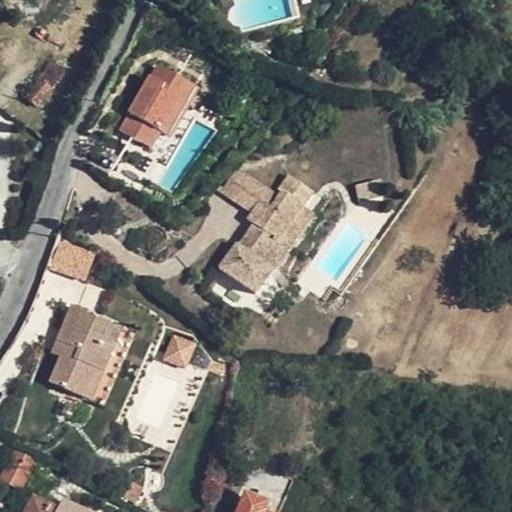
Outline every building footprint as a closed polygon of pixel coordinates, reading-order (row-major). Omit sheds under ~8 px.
[(69,58),(108,0),(92,0),(58,51),(69,58)] [(50,88),(61,73),(49,64),(24,97),(37,107),(50,91),(50,88)] [(120,131),(141,145),(151,129),(161,134),(167,138),(196,88),(158,67),(120,131)] [(309,116),(320,103),(313,98),(308,98),(298,109),(309,116)] [(151,150),(161,134),(151,129),(141,145),(151,150)] [(304,209),(313,196),(289,178),(278,191),(283,196),(272,211),(261,204),(254,214),(248,223),(254,228),(238,249),(237,248),(221,270),(255,295),(273,273),(261,264),(276,243),(278,244),(304,209)] [(272,211),(276,204),(242,179),(232,194),(254,214),(261,204),(272,211)] [(382,195),(379,182),(356,187),(359,201),(382,195)] [(315,217),(304,209),(278,244),(276,243),(261,264),(273,273),(315,217)] [(59,237),(47,266),(84,282),(96,252),(59,237)] [(88,315),(73,308),(57,343),(66,347),(62,357),(51,385),(74,395),(78,386),(95,392),(112,352),(120,332),(88,318),(88,315)] [(171,334),(162,359),(185,367),(194,342),(171,334)] [(53,354),(62,357),(66,347),(57,343),(53,354)] [(125,357),(112,352),(95,392),(90,402),(104,408),(125,357)] [(74,395),(90,402),(95,392),(78,386),(74,395)] [(12,449),(0,478),(0,479),(21,488),(33,458),(12,449)] [(265,511),(269,503),(248,494),(240,511),(265,511)] [(26,511),(56,511),(32,500),(26,511)]
